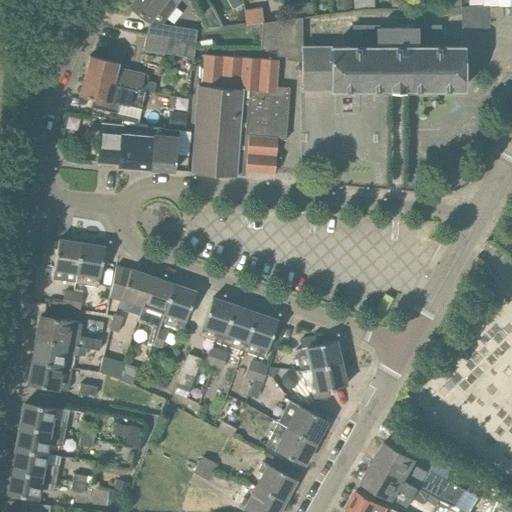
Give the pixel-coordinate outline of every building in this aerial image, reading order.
[(196,42),(197,31),(163,25),(181,0),(133,0),(129,7),(149,22),(147,35),(196,42)] [(354,0),(354,11),(364,9),(374,9),(374,0),(354,0)] [(375,0),(376,9),(388,9),(388,0),(375,0)] [(391,0),(391,8),(411,8),(411,0),(391,0)] [(468,0),(469,7),(461,8),(488,8),(497,7),(497,0),(468,0)] [(488,8),(489,19),(503,18),(503,7),(497,7),(488,8)] [(204,30),(221,27),(211,8),(192,21),(204,30)] [(302,46),(301,18),(262,23),(260,49),(277,51),(277,56),(286,57),(286,60),(302,61),(301,91),(397,90),(397,27),(379,27),(379,26),(352,26),(352,45),(302,46)] [(441,47),(441,25),(415,26),(415,27),(397,27),(397,90),(463,89),(462,47),(441,47)] [(193,59),(196,42),(147,35),(144,51),(193,59)] [(276,87),(278,60),(204,55),(202,84),(197,84),(192,144),(190,172),(235,176),(235,175),(245,176),(246,172),(275,174),(277,138),(285,138),(289,88),(276,87)] [(166,96),(169,86),(147,82),(148,76),(143,75),(118,69),(119,64),(90,56),(85,76),(164,96),(166,96)] [(164,96),(85,76),(85,77),(84,77),(79,96),(93,99),(91,108),(117,114),(120,104),(141,109),(145,94),(164,96)] [(185,131),(187,115),(171,113),(169,129),(185,131)] [(138,119),(117,114),(115,120),(137,124),(138,119)] [(135,135),(118,134),(119,125),(101,124),(98,163),(118,165),(118,167),(148,169),(148,151),(145,151),(147,134),(135,133),(135,135)] [(175,171),(178,131),(165,130),(165,136),(147,134),(145,151),(148,151),(148,169),(175,171)] [(77,275),(82,244),(59,240),(53,279),(64,281),(65,273),(77,275)] [(98,287),(104,248),(82,244),(77,275),(75,284),(98,287)] [(120,296),(129,264),(118,262),(110,293),(120,296)] [(139,316),(152,278),(130,271),(117,308),(139,316)] [(153,346),(158,329),(161,323),(173,285),(152,278),(139,316),(137,322),(153,327),(148,344),(153,346)] [(183,331),(195,293),(173,285),(161,323),(183,331)] [(71,310),(74,292),(64,291),(62,308),(71,310)] [(74,292),(71,310),(80,311),(83,293),(74,292)] [(221,344),(234,306),(212,299),(199,336),(221,344)] [(243,351),(256,314),(234,306),(221,344),(243,351)] [(265,359),(277,321),(256,314),(243,351),(265,359)] [(118,333),(123,317),(115,315),(110,330),(118,333)] [(88,339),(79,337),(81,324),(72,322),(41,317),(37,339),(87,348),(100,350),(103,338),(89,335),(88,339)] [(162,349),(167,332),(158,329),(153,346),(162,349)] [(317,346),(315,338),(299,342),(302,350),(296,351),(301,372),(310,370),(311,371),(312,370),(312,371),(340,364),(335,341),(317,346)] [(85,357),(87,348),(37,339),(33,361),(72,368),(75,356),(85,357)] [(213,367),(219,350),(211,347),(205,364),(213,367)] [(222,370),(228,353),(219,350),(213,367),(222,370)] [(189,394),(201,360),(188,355),(177,390),(189,394)] [(123,363),(102,357),(98,373),(118,380),(123,363)] [(68,391),(72,368),(33,361),(29,383),(59,389),(59,390),(68,391)] [(254,381),(260,364),(251,361),(245,378),(254,381)] [(138,368),(124,364),(118,381),(132,386),(138,368)] [(263,384),(266,373),(268,367),(260,364),(254,381),(262,384),(263,384)] [(346,386),(340,364),(312,371),(312,370),(311,371),(310,370),(301,372),(305,387),(310,385),(314,402),(329,399),(327,390),(346,386)] [(95,396),(96,387),(81,384),(79,393),(95,396)] [(315,444),(327,421),(290,401),(278,424),(315,444)] [(64,435),(67,423),(54,420),(55,409),(24,404),(20,427),(64,435)] [(231,437),(236,429),(222,421),(217,430),(231,437)] [(303,466),(315,444),(278,424),(266,446),(303,466)] [(137,449),(144,430),(131,426),(125,445),(137,449)] [(62,447),(64,435),(20,427),(16,450),(47,455),(49,445),(62,447)] [(93,440),(95,432),(82,430),(80,437),(93,440)] [(93,440),(80,437),(79,444),(92,447),(93,440)] [(400,451),(385,442),(374,460),(431,491),(430,494),(459,510),(469,490),(430,470),(429,472),(415,464),(417,460),(401,450),(400,451)] [(214,474),(219,465),(202,457),(188,449),(183,459),(197,466),(197,465),(214,474)] [(56,479),(58,467),(45,465),(47,455),(16,450),(12,472),(56,479)] [(431,491),(374,460),(363,480),(395,499),(400,491),(413,498),(424,505),(430,494),(431,491)] [(284,502),(296,480),(263,462),(258,471),(261,473),(254,486),(284,502)] [(210,482),(214,474),(197,465),(197,466),(194,473),(210,482)] [(53,491),(56,479),(12,472),(7,495),(38,501),(41,489),(53,491)] [(73,482),(85,484),(87,477),(74,475),(73,482)] [(126,493),(129,484),(115,480),(113,489),(126,493)] [(84,492),(85,484),(73,482),(71,489),(84,492)] [(278,511),(284,502),(254,486),(247,500),(243,498),(239,506),(249,511),(278,511)] [(400,511),(358,490),(347,508),(353,511),(400,511)] [(49,511),(51,505),(22,502),(20,511),(49,511)]
